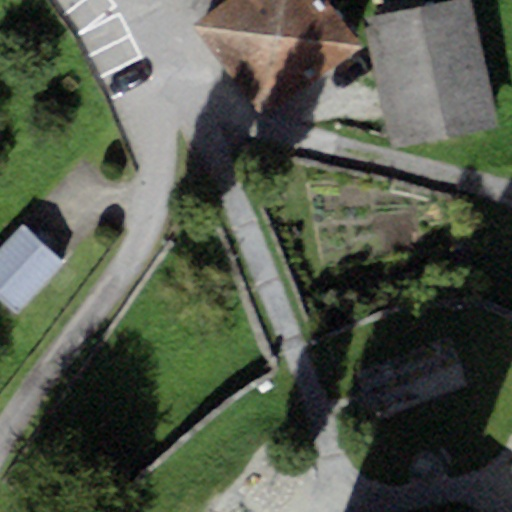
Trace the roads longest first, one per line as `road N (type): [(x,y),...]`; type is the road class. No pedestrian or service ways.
road 1 (track): [(0,433),(165,208),(210,120)]
road 2 (track): [(210,120),(511,189)]
